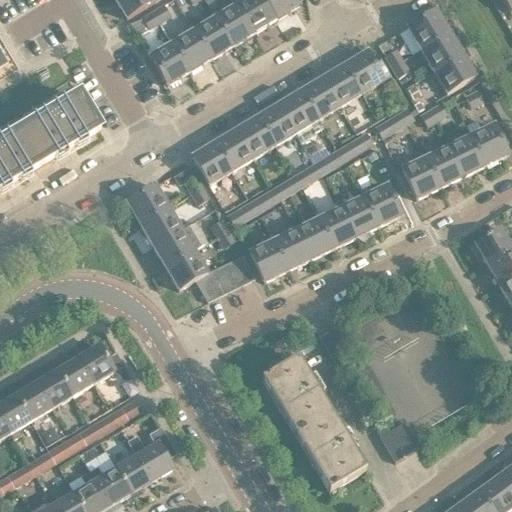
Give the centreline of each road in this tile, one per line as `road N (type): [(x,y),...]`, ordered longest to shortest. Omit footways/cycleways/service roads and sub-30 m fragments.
road 1 (residential): [(174,362),(436,235),(511,189)]
road 2 (residential): [(151,142),(341,29)]
road 3 (residential): [(0,235),(151,142)]
road 4 (residential): [(151,142),(71,0)]
road 5 (tertiary): [(0,323),(59,293),(112,298),(137,314)]
road 6 (tertiary): [(241,472),(174,362)]
road 7 (residential): [(408,511),(511,438)]
